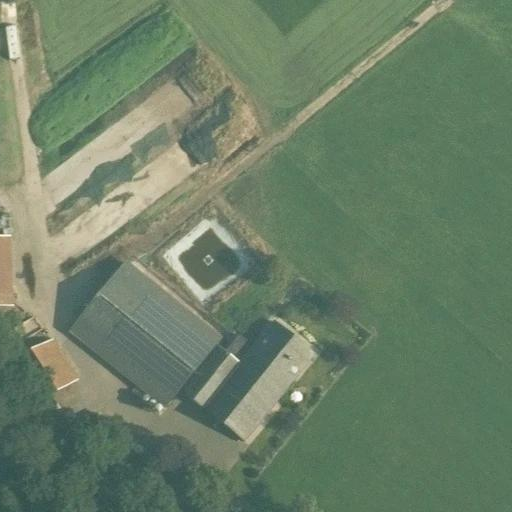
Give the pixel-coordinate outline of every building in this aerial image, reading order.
[(60,103),(55,107),(71,129),(77,125),(60,103)] [(0,309),(13,309),(10,239),(0,239),(0,309)] [(165,409),(206,357),(221,338),(128,263),(71,334),(165,409)] [(243,444),(313,357),(273,324),(253,349),(239,338),(225,355),(219,351),(183,395),(243,444)] [(51,396),(77,382),(53,341),(9,366),(33,407),(34,406),(43,421),(60,411),(51,396)]
